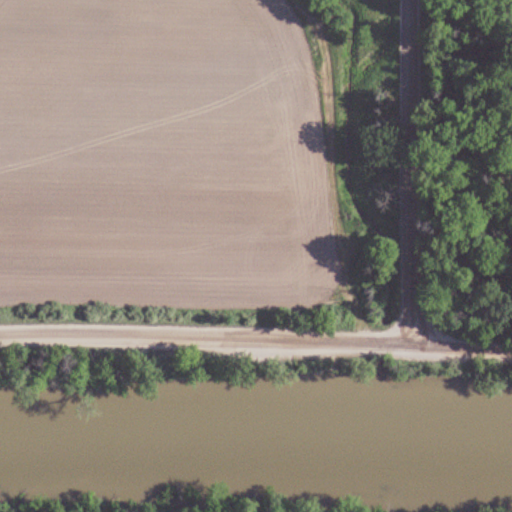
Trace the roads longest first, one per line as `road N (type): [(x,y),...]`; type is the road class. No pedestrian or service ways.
road 1 (residential): [(0,337),(511,352)]
road 2 (tertiary): [(415,344),(415,0)]
